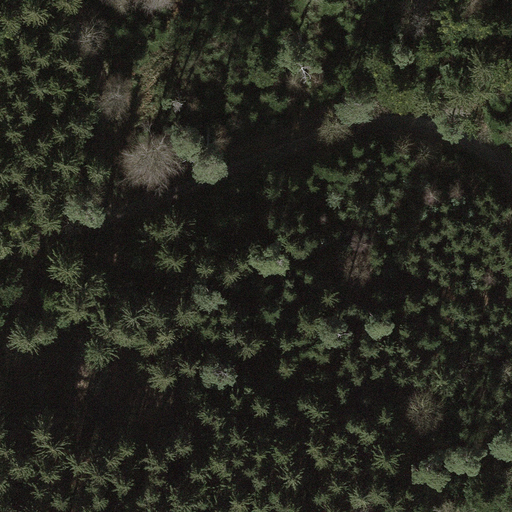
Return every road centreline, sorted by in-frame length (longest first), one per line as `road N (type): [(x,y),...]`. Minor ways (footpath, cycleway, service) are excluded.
road 1 (track): [(102,225),(352,129),(435,131),(501,167),(511,184)]
road 2 (track): [(45,511),(69,453),(102,225)]
road 3 (track): [(102,225),(109,96),(82,0)]
